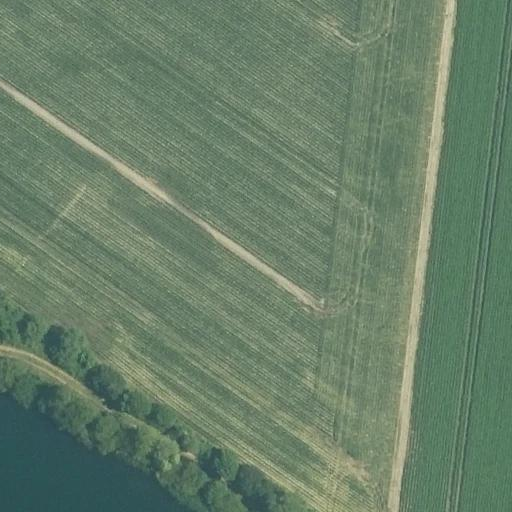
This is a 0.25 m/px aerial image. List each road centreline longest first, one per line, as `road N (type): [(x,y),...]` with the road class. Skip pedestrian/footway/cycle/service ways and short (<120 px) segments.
road 1 (track): [(445,0),(384,511)]
road 2 (track): [(257,511),(91,390),(0,356)]
